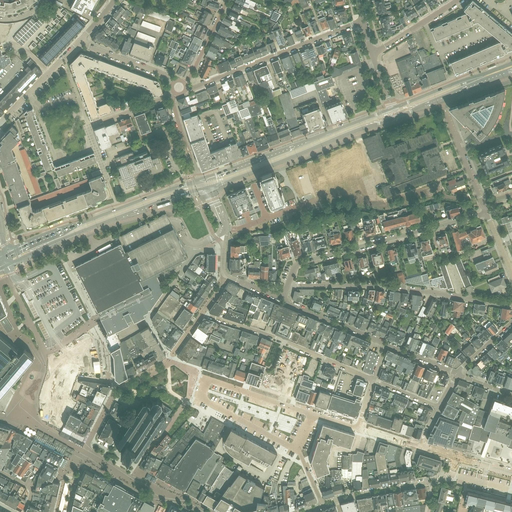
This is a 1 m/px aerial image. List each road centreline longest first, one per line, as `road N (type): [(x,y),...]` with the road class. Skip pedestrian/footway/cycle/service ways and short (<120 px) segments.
road 1 (residential): [(511,304),(383,285),(288,285)]
road 2 (residential): [(486,214),(303,260),(288,285)]
road 3 (secondary): [(8,264),(208,187)]
road 4 (secondary): [(204,177),(6,256)]
road 5 (secondary): [(392,108),(204,177)]
road 6 (secondary): [(208,187),(395,117)]
road 7 (residential): [(280,299),(457,374)]
road 8 (residential): [(186,87),(363,20)]
road 9 (residential): [(225,232),(367,184),(360,164)]
road 10 (unclassified): [(450,474),(322,505)]
road 11 (secondary): [(511,62),(392,108)]
road 12 (residential): [(295,449),(203,400),(207,379)]
road 13 (secondary): [(395,117),(511,71)]
